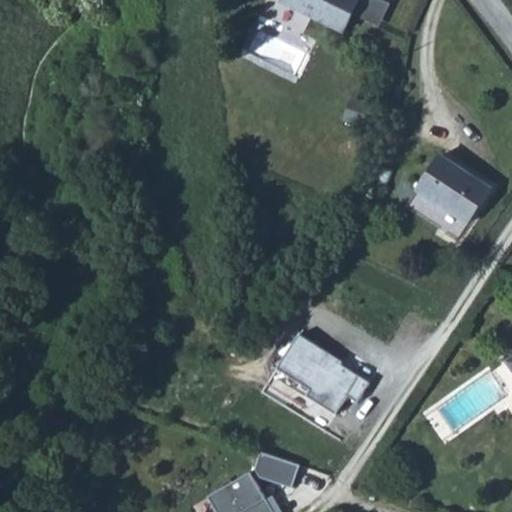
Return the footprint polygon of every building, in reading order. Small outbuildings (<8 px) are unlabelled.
[(283,0),(344,31),(353,13),(360,0),(283,0)] [(360,0),(353,13),(380,27),(391,4),(382,0),(360,0)] [(352,97),(345,119),(366,126),(373,105),(352,97)] [(442,155),(418,191),(469,223),(492,188),(442,155)] [(308,394),(338,413),(348,398),(356,404),(370,382),(342,364),(344,362),(302,335),(280,369),(311,389),(308,394)] [(265,449),(256,473),(291,487),(300,463),(265,449)] [(251,472),(210,496),(219,511),(243,511),(267,498),(251,472)] [(274,511),(267,498),(243,511),(274,511)]
